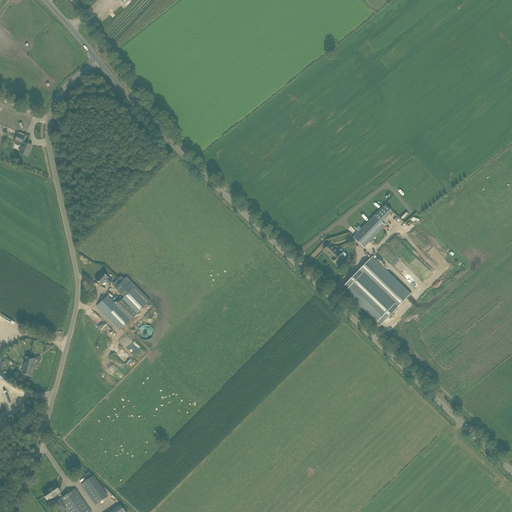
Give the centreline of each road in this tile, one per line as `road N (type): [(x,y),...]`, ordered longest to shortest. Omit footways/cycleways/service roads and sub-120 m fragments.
road 1 (tertiary): [(511,472),(93,58)]
road 2 (unclassified): [(10,511),(75,304),(47,112),(59,88),(93,58)]
